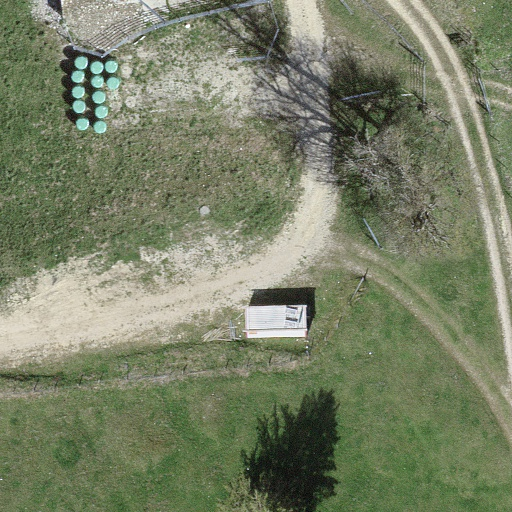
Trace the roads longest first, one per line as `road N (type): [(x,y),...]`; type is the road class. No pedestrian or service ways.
road 1 (track): [(0,341),(215,321),(297,281),(339,205),(309,0)]
road 2 (track): [(405,0),(451,54),(491,259),(511,291)]
